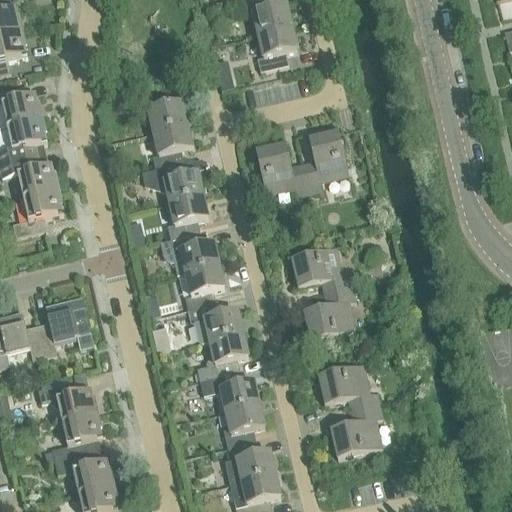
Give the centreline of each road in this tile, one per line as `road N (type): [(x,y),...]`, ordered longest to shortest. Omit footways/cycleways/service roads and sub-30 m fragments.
road 1 (residential): [(311,511),(221,126)]
road 2 (tertiary): [(511,264),(481,232),(467,199),(422,0)]
road 3 (residential): [(113,263),(83,114),(91,0)]
road 4 (residential): [(169,511),(113,263)]
road 5 (residential): [(221,126),(331,96),(316,0)]
